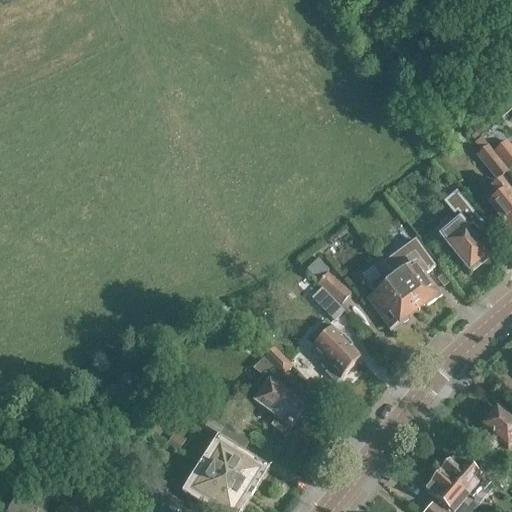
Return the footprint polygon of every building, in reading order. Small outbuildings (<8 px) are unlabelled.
[(508,173),(496,158),(488,149),(477,158),(497,182),(508,173)] [(511,198),(500,183),(492,190),(496,195),(486,204),(502,225),(501,226),(502,228),(504,227),(511,236),(511,234),(511,198)] [(480,223),(456,194),(444,205),(458,223),(441,238),(469,272),(470,270),(472,272),(480,265),(479,263),(487,256),(481,249),(482,249),(476,242),(475,242),(468,233),(480,223)] [(425,283),(422,278),(435,268),(416,242),(383,266),(418,314),(419,310),(424,306),(426,308),(435,301),(434,299),(436,297),(435,296),(439,293),(429,280),(425,283)] [(349,296),(325,275),(327,272),(318,261),(306,272),(317,285),(341,306),(349,296)] [(414,313),(418,314),(381,263),(361,277),(374,295),(368,299),(390,328),(396,324),(397,326),(400,323),(402,324),(408,321),(408,318),(414,313)] [(343,312),(321,290),(312,299),(334,322),(343,312)] [(352,349),(328,325),(318,334),(323,339),(312,349),(320,356),(314,362),(326,374),(335,383),(339,379),(340,380),(356,364),(357,357),(350,351),(352,349)] [(292,368),(274,349),(265,340),(255,349),(264,359),(252,371),(262,378),(257,385),(257,386),(255,388),(261,393),(254,403),(276,419),(271,426),(283,435),(288,427),(291,429),(293,426),(295,427),(301,418),(300,417),(305,408),(282,392),(286,387),(283,384),(285,381),(282,377),(292,368)] [(511,422),(496,409),(480,427),(507,450),(511,444),(511,422)] [(250,441),(226,425),(200,467),(208,472),(244,495),(249,486),(250,484),(253,483),(255,479),(255,476),(257,473),(255,472),(257,468),(246,461),(244,465),(242,463),(242,462),(237,459),(242,452),(250,441)] [(175,432),(166,445),(177,452),(186,439),(175,432)] [(455,457),(440,475),(478,507),(505,476),(485,459),(477,468),(473,464),(469,469),(455,457)] [(238,503),(244,495),(208,472),(203,481),(200,479),(191,492),(199,497),(198,497),(214,507),(214,506),(223,511),(233,511),(235,511),(237,508),(237,505),(238,503)] [(143,484),(157,493),(163,497),(170,487),(150,474),(143,484)] [(474,511),(478,507),(440,475),(425,492),(436,501),(426,511),(474,511)] [(185,511),(163,497),(157,493),(150,503),(163,511),(185,511)] [(6,510),(9,511),(42,511),(19,495),(6,510)] [(76,511),(62,503),(55,511),(76,511)]
